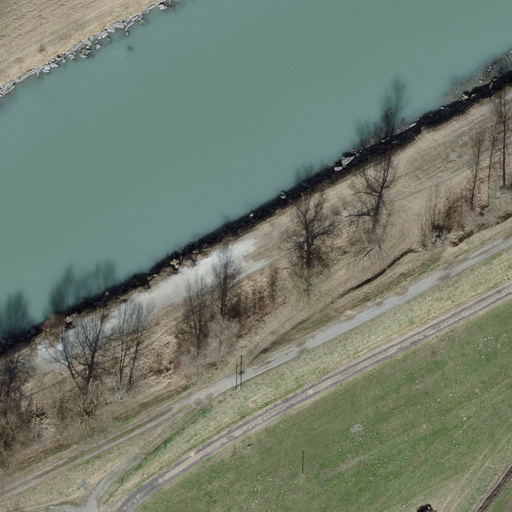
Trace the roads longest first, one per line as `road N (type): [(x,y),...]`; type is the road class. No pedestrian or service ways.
road 1 (track): [(0,497),(218,395),(511,238)]
road 2 (track): [(511,289),(268,415),(121,511)]
road 3 (track): [(218,395),(111,481),(94,511)]
